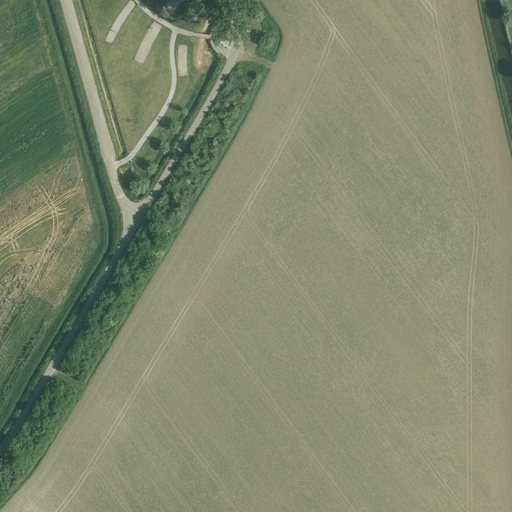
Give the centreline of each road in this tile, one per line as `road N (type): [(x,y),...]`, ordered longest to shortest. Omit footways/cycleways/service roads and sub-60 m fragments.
road 1 (unclassified): [(0,451),(138,219)]
road 2 (unclassified): [(138,219),(234,53),(232,0)]
road 3 (unclassified): [(138,219),(110,167),(63,0)]
